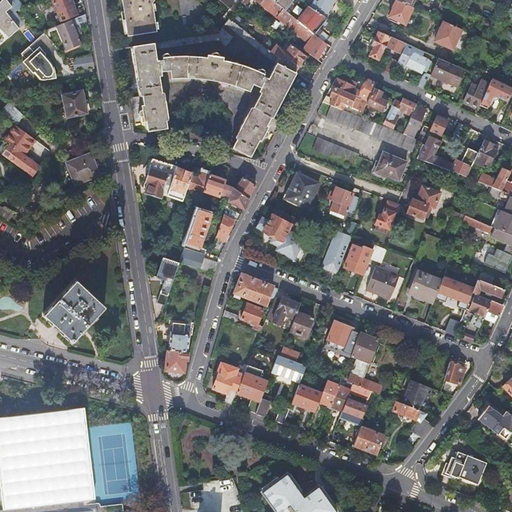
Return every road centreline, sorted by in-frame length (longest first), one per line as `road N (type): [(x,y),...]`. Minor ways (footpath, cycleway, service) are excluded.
road 1 (residential): [(229,258),(491,359)]
road 2 (tertiary): [(117,133),(154,388)]
road 3 (residential): [(184,394),(395,485)]
road 4 (residential): [(339,57),(511,139)]
road 5 (residential): [(117,133),(278,169)]
road 6 (residential): [(0,350),(154,388)]
road 7 (residential): [(491,359),(395,485)]
road 8 (residential): [(184,394),(229,258)]
road 9 (tertiary): [(94,0),(117,133)]
road 10 (tertiary): [(154,388),(172,511)]
